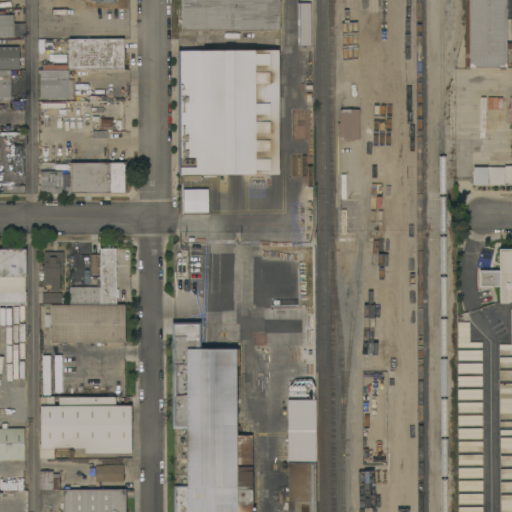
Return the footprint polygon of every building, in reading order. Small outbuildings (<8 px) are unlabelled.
[(279,0),(279,30),(181,31),(181,0),(279,0)] [(505,0),(506,43),(511,43),(511,49),(506,49),(506,68),(464,68),(463,0),(505,0)] [(309,3),(298,3),(299,45),(310,45),(309,3)] [(0,15),(13,15),(13,24),(25,24),(25,36),(13,36),(13,37),(0,37),(0,15)] [(70,26),(88,26),(89,39),(70,40),(70,26)] [(123,39),(123,49),(125,49),(125,60),(123,60),(123,69),(68,70),(68,40),(70,40),(89,39),(123,39)] [(0,47),(19,47),(19,70),(10,70),(10,69),(0,69),(0,47)] [(52,63),(52,55),(56,55),(56,49),(65,48),(66,63),(52,63)] [(278,174),(177,175),(177,51),(278,50),(278,174)] [(68,70),(68,80),(73,80),(73,98),(40,98),(40,71),(68,70)] [(0,71),(10,71),(10,102),(0,102),(0,71)] [(359,140),(353,140),(353,141),(345,142),(345,140),(339,140),(339,130),(337,130),(337,123),(339,123),(339,110),(359,110),(359,140)] [(111,119),(111,130),(98,130),(99,119),(111,119)] [(126,163),(126,172),(125,172),(125,193),(70,193),(69,163),(126,163)] [(472,168),(503,167),(503,166),(511,166),(511,185),(472,185),(472,168)] [(61,172),(61,179),(64,179),(64,185),(61,185),(61,194),(50,194),(50,192),(39,192),(39,172),(61,172)] [(182,190),(208,189),(208,213),(183,214),(182,190)] [(100,248),(108,248),(107,245),(112,245),(112,248),(115,248),(116,304),(100,304),(100,275),(100,248)] [(0,249),(25,249),(26,277),(25,277),(25,292),(25,305),(0,305),(0,249)] [(511,249),(511,301),(499,302),(498,287),(478,287),(478,271),(498,271),(498,249),(511,249)] [(57,252),(56,258),(63,258),(63,275),(60,275),(60,281),(59,281),(59,293),(61,293),(61,305),(41,305),(42,293),(54,293),(54,291),(50,291),(50,286),(43,286),(43,280),(38,280),(38,272),(41,272),(41,266),(43,266),(43,252),(57,252)] [(94,255),(72,254),(72,275),(83,275),(84,265),(94,265),(94,255)] [(99,254),(99,268),(98,268),(98,274),(90,274),(90,255),(99,254)] [(100,304),(69,305),(69,287),(85,287),(85,275),(100,275),(100,304)] [(124,305),(125,343),(124,343),(124,346),(104,346),(104,343),(50,343),(50,332),(45,332),(44,314),(50,314),(50,305),(124,305)] [(511,354),(499,355),(499,345),(511,345),(510,309),(511,309),(511,354)] [(236,435),(252,435),(252,465),(236,465),(236,467),(252,467),(252,511),(173,511),(173,487),(186,487),(186,429),(171,429),(171,322),(200,322),(200,349),(235,349),(236,435)] [(457,322),(469,322),(469,343),(481,342),(481,347),(457,347),(457,322)] [(457,350),(481,350),(481,360),(457,360),(457,350)] [(511,357),(511,367),(499,367),(498,357),(511,357)] [(481,363),(481,373),(457,373),(457,363),(481,363)] [(511,370),(511,380),(499,381),(499,371),(511,370)] [(482,376),(482,386),(457,387),(457,376),(482,376)] [(511,383),(511,418),(499,419),(499,383),(511,383)] [(482,389),(482,400),(457,400),(457,389),(482,389)] [(115,397),(115,406),(130,406),(131,453),(84,454),(84,449),(72,449),(72,455),(54,455),(54,459),(39,459),(39,443),(40,443),(39,398),(41,398),(54,398),(54,407),(59,407),(58,398),(72,398),(115,397)] [(482,402),(482,412),(457,412),(457,403),(482,402)] [(482,416),(482,425),(457,426),(457,416),(482,416)] [(482,428),(482,438),(457,439),(457,429),(482,428)] [(0,429),(24,429),(24,460),(0,460),(0,429)] [(313,430),(313,444),(272,444),(272,430),(313,430)] [(511,438),(511,453),(499,453),(499,438),(511,438)] [(482,441),(482,451),(457,452),(457,442),(482,441)] [(315,511),(293,511),(293,501),(288,501),(288,500),(280,500),(280,486),(288,486),(288,463),(292,463),(292,453),(308,453),(308,454),(309,454),(309,462),(315,462),(315,511)] [(482,454),(482,464),(457,465),(457,455),(482,454)] [(511,456),(511,466),(499,466),(499,456),(511,456)] [(103,466),(103,465),(123,465),(123,482),(95,481),(95,466),(103,466)] [(482,468),(482,478),(457,478),(457,468),(482,468)] [(511,469),(511,479),(499,479),(499,469),(511,469)] [(52,471),(52,474),(58,474),(59,490),(39,490),(39,471),(52,471)] [(482,481),(482,491),(458,491),(458,481),(482,481)] [(511,482),(511,492),(500,492),(500,482),(511,482)] [(62,511),(62,490),(125,490),(125,511),(62,511)] [(482,494),(482,504),(458,504),(457,494),(482,494)] [(511,495),(511,511),(500,511),(500,495),(511,495)]
